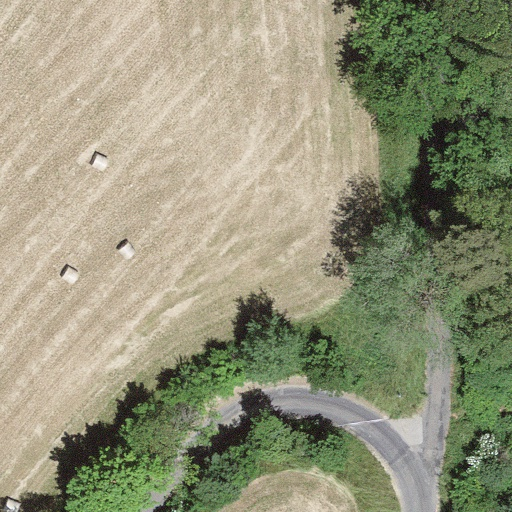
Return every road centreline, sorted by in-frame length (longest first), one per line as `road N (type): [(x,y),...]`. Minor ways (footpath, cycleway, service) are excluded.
road 1 (track): [(434,0),(435,432),(424,506)]
road 2 (residential): [(135,511),(232,419),(291,402),(359,418),(391,443),(424,511)]
